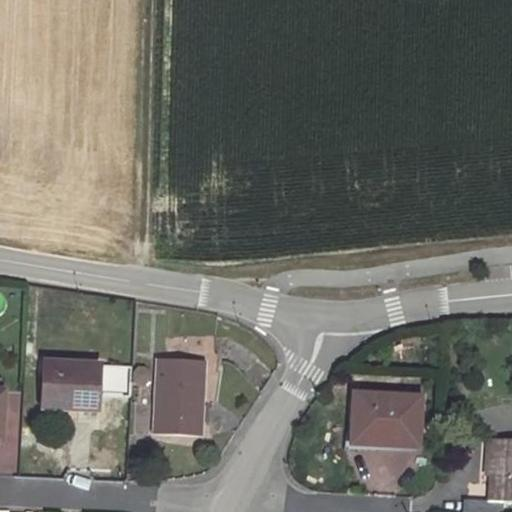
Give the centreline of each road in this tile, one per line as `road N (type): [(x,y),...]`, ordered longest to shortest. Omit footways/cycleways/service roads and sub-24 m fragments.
road 1 (unclassified): [(325,313),(0,260)]
road 2 (residential): [(0,493),(227,500)]
road 3 (residential): [(325,313),(323,337),(227,500)]
road 4 (unclassified): [(511,295),(325,313)]
